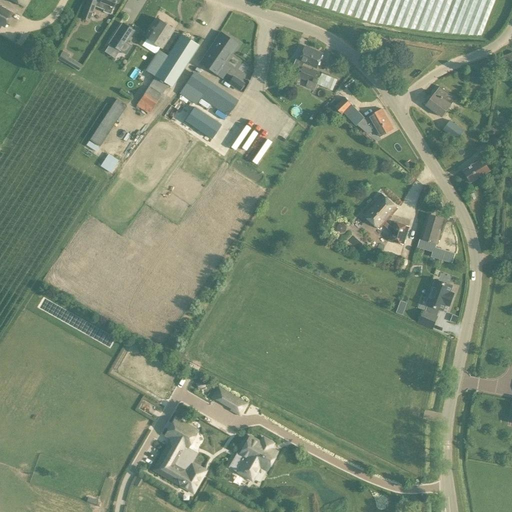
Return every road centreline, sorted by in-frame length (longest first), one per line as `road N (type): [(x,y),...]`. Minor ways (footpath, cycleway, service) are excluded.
road 1 (tertiary): [(449,511),(451,396),(475,260),(460,210),(395,106)]
road 2 (tertiary): [(395,106),(338,44),(224,0)]
road 3 (unclassified): [(395,106),(443,69),(486,50),(511,24)]
